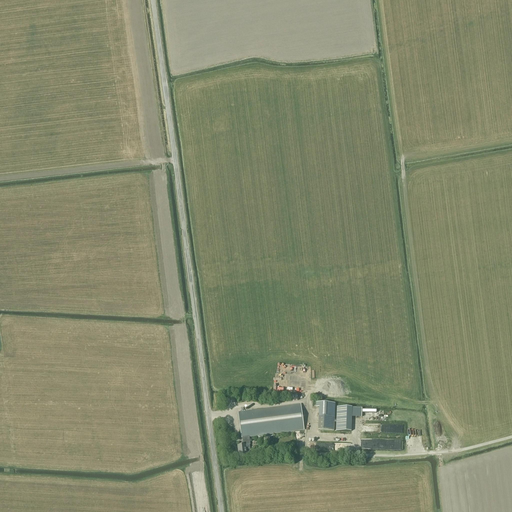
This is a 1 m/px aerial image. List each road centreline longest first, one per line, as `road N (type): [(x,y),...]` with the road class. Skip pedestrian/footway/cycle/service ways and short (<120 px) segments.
road 1 (tertiary): [(221,511),(153,0)]
road 2 (track): [(511,436),(456,451),(356,450)]
